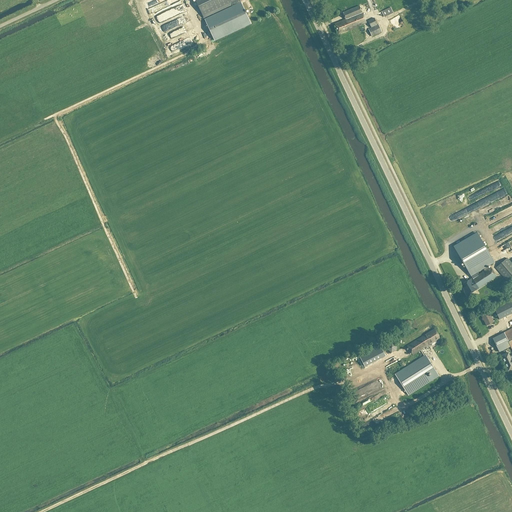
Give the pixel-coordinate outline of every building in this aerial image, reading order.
[(214,41),(251,24),(239,0),(195,0),(203,18),(234,4),(235,6),(204,20),(214,41)] [(243,0),(249,12),(252,11),(247,0),(240,0),(241,0),(243,0)] [(349,30),(366,23),(359,6),(342,13),(345,20),(334,24),(338,34),(349,30)] [(390,8),(381,12),(384,18),(393,13),(390,8)] [(368,22),(371,28),(377,25),(374,19),(368,22)] [(381,32),(378,25),(368,30),(371,37),(381,32)] [(500,181),(489,184),(490,191),(502,188),(500,181)] [(500,198),(507,194),(504,187),(497,191),(500,198)] [(491,210),(492,212),(511,202),(508,197),(488,207),(487,206),(483,209),(485,213),(491,210)] [(477,234),(453,247),(470,276),(482,269),(484,271),(460,285),(466,297),(468,295),(476,290),(496,277),(490,267),(488,268),(487,266),(494,262),(485,248),(477,234)] [(496,268),(506,281),(511,276),(511,264),(507,259),(496,268)] [(499,321),(511,314),(511,300),(493,309),(499,321)] [(486,326),(493,322),(488,313),(481,317),(486,326)] [(511,328),(492,339),(499,352),(510,347),(511,350),(511,355),(510,357),(508,353),(501,356),(508,371),(511,369),(511,328)] [(421,350),(440,338),(434,330),(407,346),(412,356),(420,351),(424,356),(395,374),(408,396),(438,377),(425,355),(421,350)] [(394,344),(386,348),(390,355),(397,351),(394,344)] [(359,357),(363,368),(385,358),(381,348),(359,357)]
